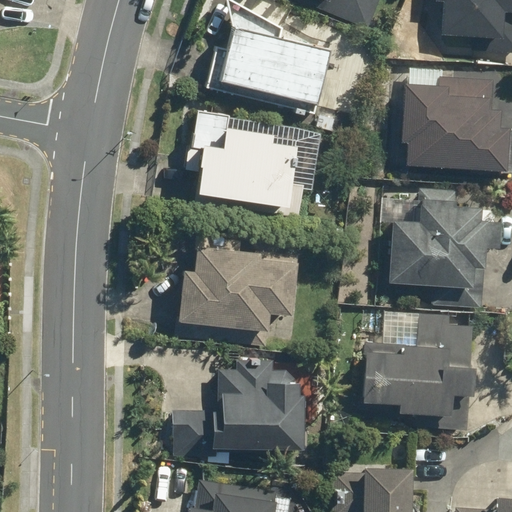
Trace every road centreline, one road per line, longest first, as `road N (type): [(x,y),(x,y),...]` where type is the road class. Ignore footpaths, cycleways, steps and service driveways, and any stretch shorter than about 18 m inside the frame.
road 1 (tertiary): [(66,511),(85,135)]
road 2 (tertiary): [(85,135),(117,0)]
